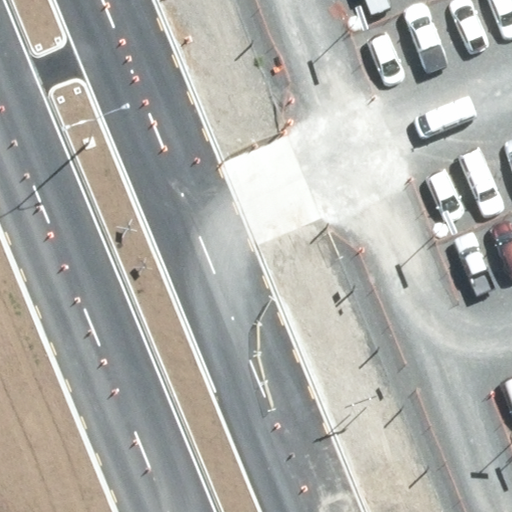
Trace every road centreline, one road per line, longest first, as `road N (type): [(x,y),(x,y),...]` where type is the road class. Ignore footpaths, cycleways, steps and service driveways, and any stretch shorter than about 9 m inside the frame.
road 1 (unclassified): [(74,0),(290,511)]
road 2 (unclassified): [(151,511),(0,154)]
